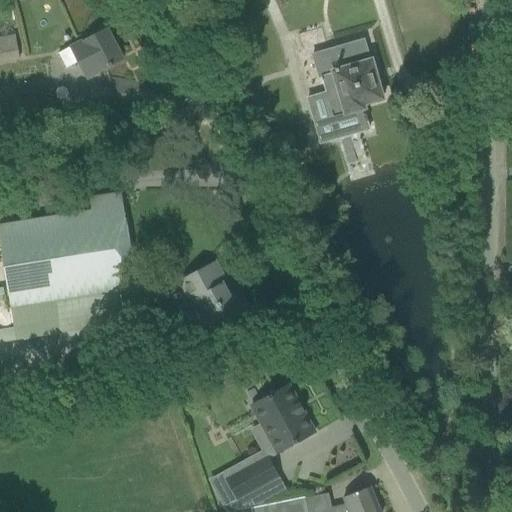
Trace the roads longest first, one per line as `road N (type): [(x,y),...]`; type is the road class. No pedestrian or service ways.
road 1 (unclassified): [(417,511),(153,0)]
road 2 (unclassified): [(485,511),(484,0)]
